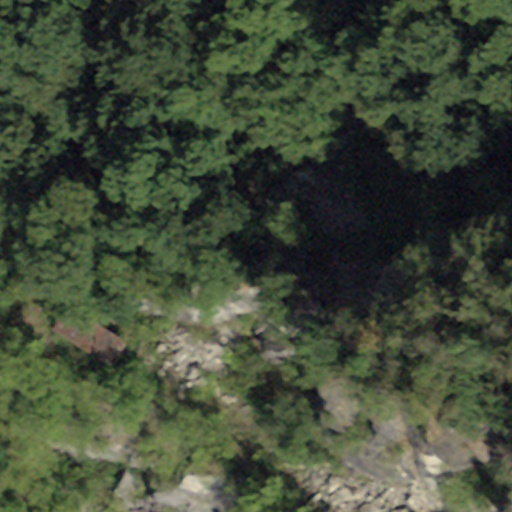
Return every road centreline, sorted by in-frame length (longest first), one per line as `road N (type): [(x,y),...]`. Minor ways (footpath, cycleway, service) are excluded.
road 1 (track): [(142,0),(122,85),(68,216),(45,226),(28,211),(0,50)]
road 2 (track): [(412,0),(352,126)]
road 3 (track): [(280,121),(260,0)]
